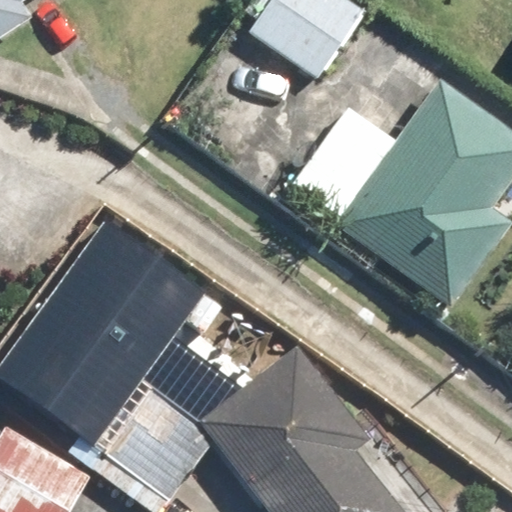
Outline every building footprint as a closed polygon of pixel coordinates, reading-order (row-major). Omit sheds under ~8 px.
[(0,0),(0,16),(25,0),(0,0)] [(339,0),(261,0),(241,31),(314,78),(357,12),(339,0)] [(511,140),(437,87),(341,222),(434,287),(511,176),(511,140)] [(95,220),(0,349),(0,394),(73,447),(189,289),(95,220)] [(405,511),(298,362),(211,424),(274,511),(405,511)] [(135,389),(86,463),(150,506),(199,432),(135,389)] [(3,442),(0,447),(0,511),(62,511),(78,483),(3,442)]
